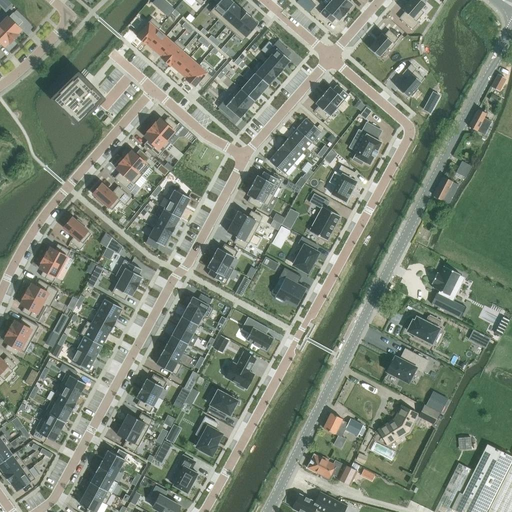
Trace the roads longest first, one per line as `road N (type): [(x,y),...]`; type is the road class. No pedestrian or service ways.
road 1 (tertiary): [(267,511),(511,28)]
road 2 (residential): [(331,57),(409,137),(203,511)]
road 3 (residential): [(245,155),(39,511)]
road 4 (residential): [(0,294),(32,229),(154,90)]
road 5 (residential): [(331,57),(245,155)]
road 6 (residential): [(53,0),(70,19),(0,86)]
